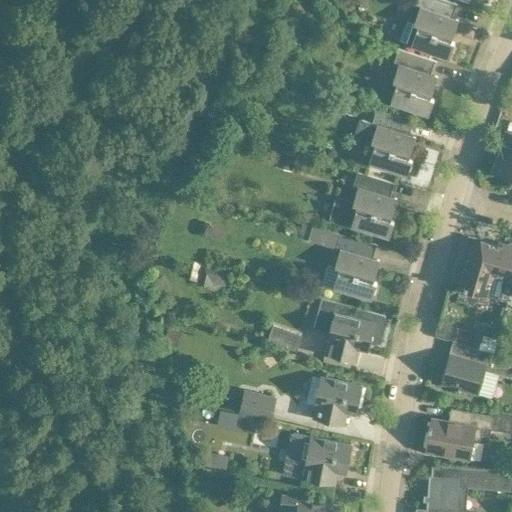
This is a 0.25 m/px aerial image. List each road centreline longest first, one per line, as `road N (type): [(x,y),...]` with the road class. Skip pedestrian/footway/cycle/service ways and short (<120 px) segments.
road 1 (residential): [(384,511),(458,191)]
road 2 (residential): [(458,191),(511,41)]
